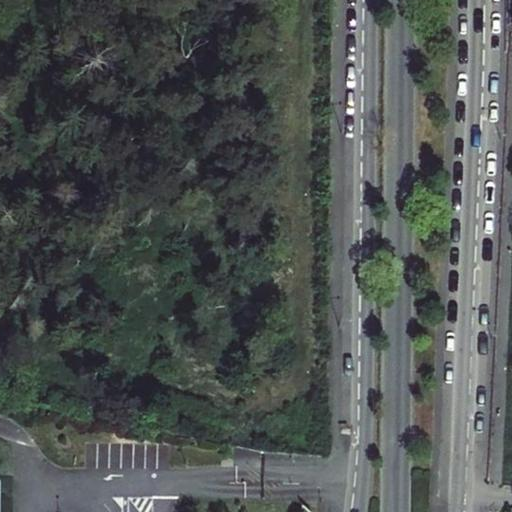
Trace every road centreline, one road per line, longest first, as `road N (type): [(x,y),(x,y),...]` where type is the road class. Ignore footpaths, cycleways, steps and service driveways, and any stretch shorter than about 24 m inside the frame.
road 1 (track): [(0,340),(102,355),(203,398),(271,410),(291,393),(302,358),(310,0)]
road 2 (residential): [(457,511),(476,0)]
road 3 (residential): [(370,0),(360,511)]
